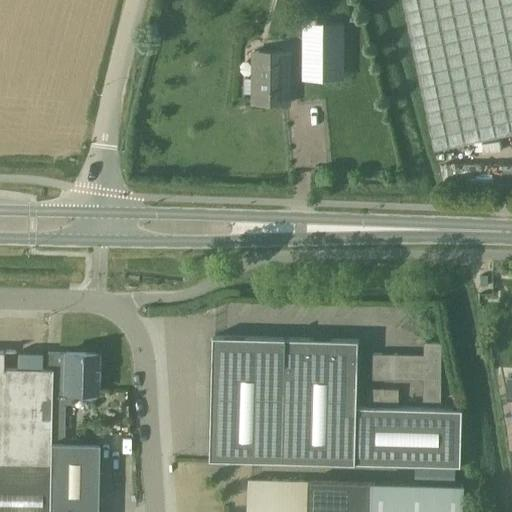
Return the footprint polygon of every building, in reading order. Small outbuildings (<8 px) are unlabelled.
[(511,0),(403,0),(435,150),(511,133),(511,0)] [(260,77),(246,77),(246,92),(254,93),(254,103),(289,103),(290,51),(260,51),(260,77)] [(359,339),(214,336),(211,459),(462,465),(463,408),(357,406),(359,339)] [(373,353),(373,379),(395,379),(395,378),(423,378),(423,400),(441,401),(442,342),(424,341),(424,354),(373,353)] [(96,511),(98,443),(62,443),(49,442),(50,369),(3,368),(3,352),(0,351),(0,511),(96,511)] [(64,370),(50,369),(49,442),(62,443),(63,404),(73,404),(73,391),(96,392),(97,353),(65,352),(64,370)] [(511,377),(496,377),(499,399),(511,400),(511,377)] [(372,511),(373,482),(249,479),(247,511),(372,511)] [(464,511),(465,484),(373,482),(372,511),(464,511)]
